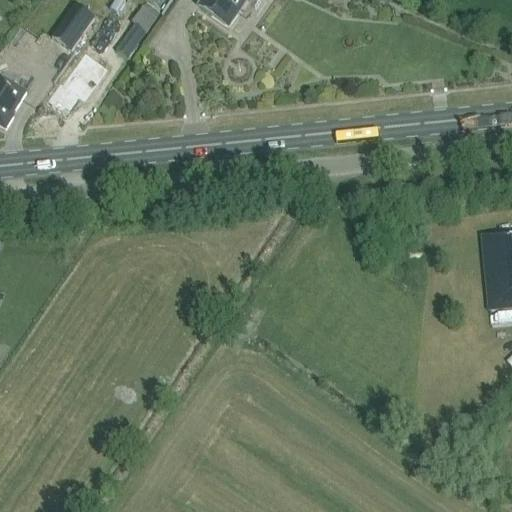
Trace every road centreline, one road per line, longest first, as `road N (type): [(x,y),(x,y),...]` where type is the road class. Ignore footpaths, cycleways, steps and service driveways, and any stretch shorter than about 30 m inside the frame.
road 1 (primary): [(0,168),(511,116)]
road 2 (unclassified): [(0,201),(511,149)]
